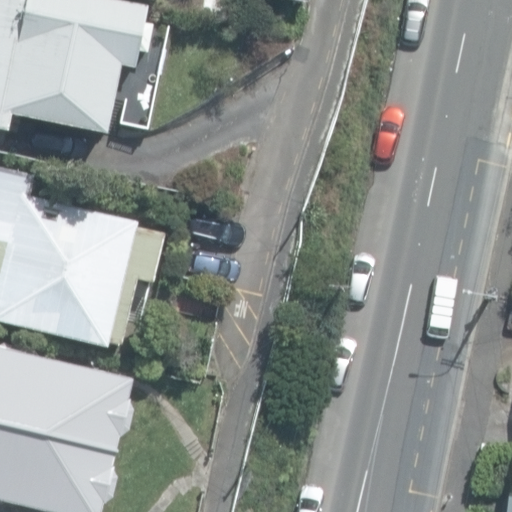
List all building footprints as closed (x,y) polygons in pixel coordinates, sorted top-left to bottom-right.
[(7,110),(103,130),(117,61),(130,64),(134,46),(143,48),(149,22),(139,20),(143,2),(133,0),(0,0),(0,124),(4,125),(7,110)] [(32,175),(0,166),(0,321),(106,348),(107,342),(119,344),(136,279),(151,283),(164,233),(26,198),(32,175)] [(0,423),(114,450),(131,381),(0,349),(0,423)] [(0,500),(48,511),(98,511),(114,450),(0,423),(0,500)] [(511,511),(511,490),(511,496),(505,495),(503,511),(511,511)]
